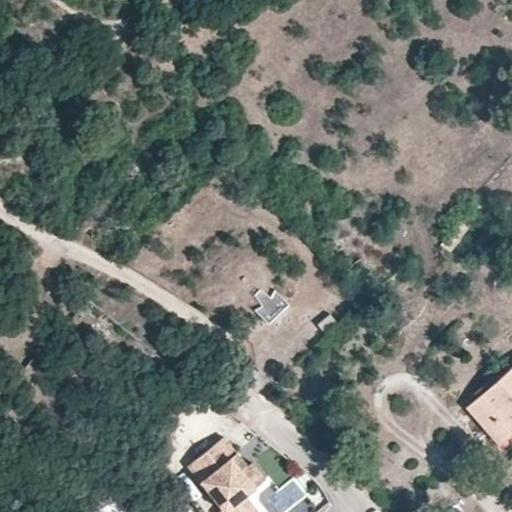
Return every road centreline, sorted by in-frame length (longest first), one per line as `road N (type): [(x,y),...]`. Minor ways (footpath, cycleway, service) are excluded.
road 1 (track): [(245,384),(206,325),(0,203)]
road 2 (residential): [(360,511),(260,410),(245,384)]
